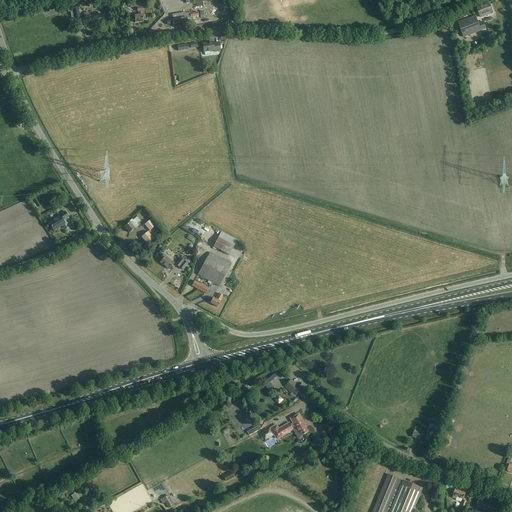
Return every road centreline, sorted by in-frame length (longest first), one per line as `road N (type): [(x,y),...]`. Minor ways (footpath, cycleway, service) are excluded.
road 1 (unclassified): [(12,73),(208,31),(385,31),(467,0)]
road 2 (unclassified): [(511,275),(249,335),(180,310)]
road 3 (primary): [(204,367),(511,295)]
road 4 (primary): [(511,282),(206,359)]
road 5 (unclassified): [(511,495),(400,455),(292,371)]
road 6 (primary): [(0,425),(204,367)]
road 7 (primary): [(195,362),(0,424)]
road 8 (tertiary): [(99,226),(12,73)]
